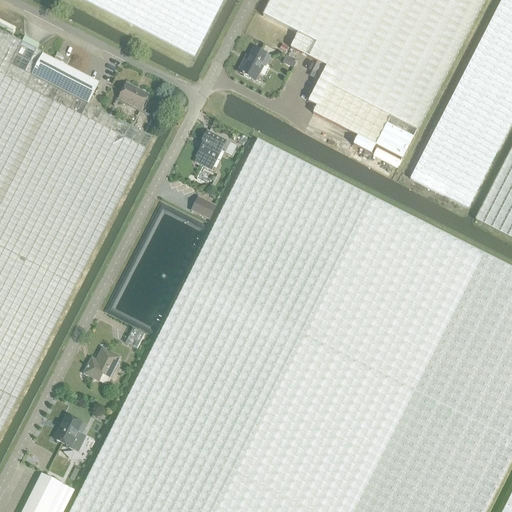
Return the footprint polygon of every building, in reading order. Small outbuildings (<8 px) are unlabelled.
[(82,0),(139,29),(195,58),(224,0),(82,0)] [(271,0),(263,17),(298,35),(290,49),(317,63),(335,73),(328,86),(417,132),(485,0),(271,0)] [(511,0),(501,0),(410,179),(415,182),(438,194),(468,210),(499,149),(511,124),(511,0)] [(0,31),(0,75),(145,150),(151,139),(87,106),(98,84),(54,62),(49,59),(43,56),(44,55),(36,51),(39,46),(24,39),(22,43),(0,31)] [(266,66),(270,57),(253,48),(246,62),(244,61),(238,72),(255,81),(263,64),(266,66)] [(57,54),(54,59),(67,66),(70,60),(57,54)] [(287,56),(283,63),(293,68),(297,61),(287,56)] [(318,82),(308,103),(316,107),(313,115),(357,138),(353,146),(371,155),(375,147),(402,161),(417,132),(328,86),(335,73),(317,63),(309,77),(318,82)] [(0,434),(17,400),(99,241),(145,150),(0,75),(0,434)] [(141,112),(149,96),(126,85),(118,101),(141,112)] [(197,159),(195,163),(211,172),(221,153),(232,158),(237,147),(207,132),(202,143),(203,144),(196,158),(197,159)] [(242,136),(238,144),(243,147),(247,139),(242,136)] [(484,511),(511,457),(511,268),(256,139),(68,511),(484,511)] [(511,148),(475,221),(511,240),(511,148)] [(191,212),(209,221),(216,207),(198,197),(191,212)] [(132,329),(125,344),(137,350),(144,335),(132,329)] [(98,383),(98,382),(106,386),(109,379),(110,379),(120,359),(102,350),(94,367),(89,364),(84,375),(98,383)] [(81,435),(85,426),(67,417),(61,429),(59,428),(53,439),(70,448),(77,433),(81,435)] [(64,511),(74,492),(41,475),(22,511),(64,511)] [(511,511),(511,494),(502,511),(511,511)]
